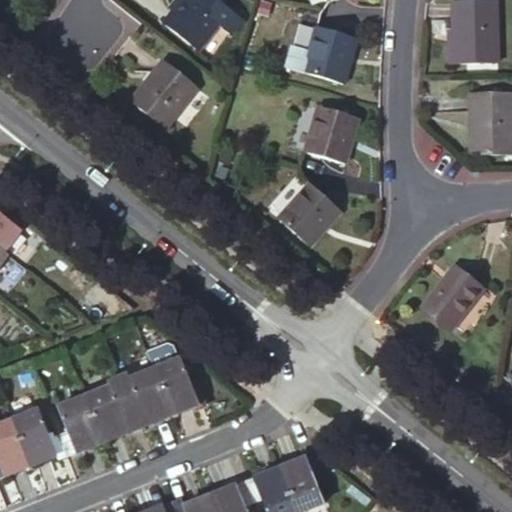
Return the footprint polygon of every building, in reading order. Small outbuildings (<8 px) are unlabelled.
[(223,0),(184,0),(177,10),(168,23),(200,48),(219,22),(235,35),(247,19),(223,0)] [(177,10),(184,0),(177,0),(172,7),(177,10)] [(503,63),(503,2),(460,2),(460,33),(460,64),(503,63)] [(343,86),(356,40),(317,29),(304,73),(343,86)] [(168,129),(200,87),(166,60),(133,103),(168,129)] [(511,155),(511,94),(472,95),(473,156),(511,155)] [(344,164),(357,119),(319,108),(306,152),(344,164)] [(307,247),(339,211),(309,184),(277,220),(307,247)] [(0,252),(4,256),(21,234),(0,217),(0,215),(2,213),(0,211),(0,252)] [(4,256),(0,252),(0,269),(8,259),(4,256)] [(449,332),(481,292),(454,270),(422,310),(449,332)] [(153,371),(175,363),(170,349),(165,347),(146,354),(153,371)] [(153,371),(171,419),(202,407),(194,386),(189,388),(179,361),(175,363),(153,371)] [(137,433),(171,419),(153,371),(118,385),(137,433)] [(137,433),(118,385),(83,399),(102,446),(137,433)] [(102,446),(83,399),(57,409),(67,436),(63,437),(71,458),(102,446)] [(30,472),(60,460),(53,441),(52,439),(48,441),(37,414),(11,424),(30,472)] [(0,482),(30,472),(11,424),(0,428),(0,482)] [(63,437),(58,439),(67,460),(71,458),(63,437)] [(53,441),(60,460),(61,462),(67,460),(58,439),(53,441)] [(308,459),(278,471),(294,511),(313,511),(323,508),(312,482),(316,480),(308,459)] [(294,511),(278,471),(248,483),(256,504),(260,503),(264,511),(294,511)] [(248,483),(243,485),(251,506),(256,504),(248,483)] [(243,485),(238,486),(246,507),(251,506),(243,485)] [(238,486),(208,499),(213,511),(243,511),(242,509),(246,507),(238,486)] [(213,511),(208,499),(184,508),(178,511),(213,511)] [(170,505),(172,511),(178,511),(184,508),(180,500),(170,505)]
